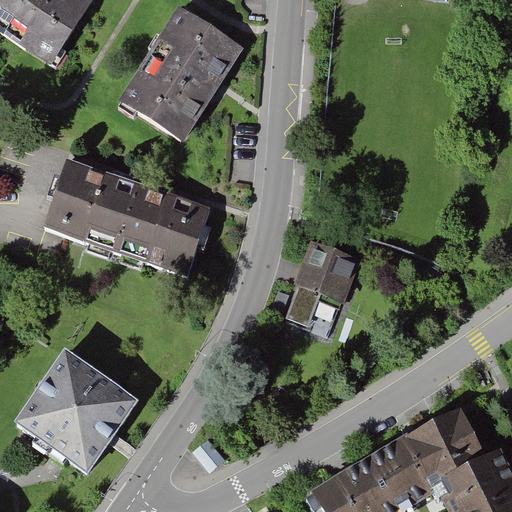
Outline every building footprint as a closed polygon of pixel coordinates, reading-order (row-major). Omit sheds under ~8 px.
[(0,0),(0,34),(56,69),(96,3),(92,0),(0,0)] [(244,48),(175,6),(115,106),(184,147),(244,48)] [(216,213),(62,163),(37,240),(191,290),(216,213)] [(331,341),(359,261),(312,244),(283,325),(331,341)] [(137,402),(57,349),(8,425),(88,477),(137,402)] [(448,415),(301,500),(308,511),(411,511),(431,500),(437,511),(511,511),(511,489),(491,454),(476,463),(448,415)] [(208,441),(192,454),(210,476),(225,462),(208,441)]
